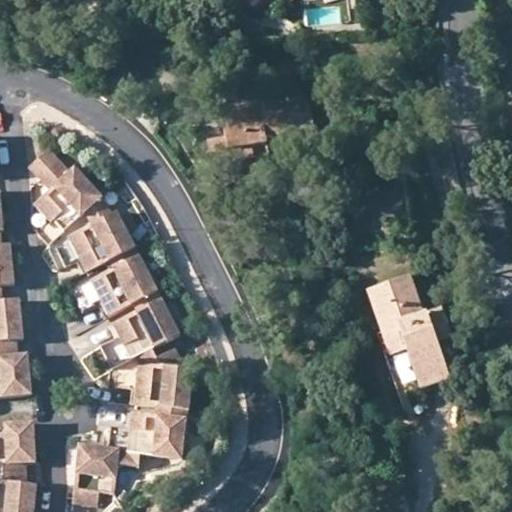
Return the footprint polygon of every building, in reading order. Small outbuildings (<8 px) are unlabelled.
[(230,151),(252,146),(300,138),(298,131),(315,129),(309,96),(292,100),(292,103),(281,105),(280,101),(262,106),(261,100),(244,103),(244,109),(222,112),(227,139),(209,142),(215,175),(234,172),(232,163),(230,151)] [(255,159),(252,146),(230,151),(232,163),(255,159)] [(53,149),(29,171),(40,182),(63,161),(53,149)] [(73,172),(63,161),(40,182),(50,193),(73,172)] [(50,193),(35,207),(52,226),(55,224),(65,235),(85,215),(102,200),(106,197),(79,167),(73,172),(50,193)] [(111,218),(102,200),(85,215),(92,228),(111,218)] [(92,228),(68,240),(81,264),(87,276),(110,264),(136,251),(117,215),(111,218),(92,228)] [(81,264),(68,240),(65,235),(54,241),(67,266),(81,264)] [(0,289),(4,289),(18,288),(14,247),(8,248),(4,248),(0,248),(0,289)] [(140,258),(136,251),(110,264),(113,271),(140,258)] [(113,271),(91,283),(103,307),(110,320),(132,308),(158,294),(140,258),(113,271)] [(103,307),(91,283),(87,276),(68,285),(85,317),(103,307)] [(426,318),(413,282),(373,296),(387,339),(382,341),(402,400),(454,383),(441,344),(431,317),(426,318)] [(162,302),(158,294),(132,308),(136,315),(162,302)] [(0,345),(3,345),(20,343),(27,342),(23,302),(6,304),(0,304),(0,345)] [(136,315),(113,327),(132,363),(137,360),(154,352),(181,338),(162,302),(136,315)] [(444,312),(431,317),(441,344),(454,339),(444,312)] [(21,358),(20,343),(3,345),(5,360),(21,358)] [(5,360),(3,345),(0,345),(0,400),(36,397),(32,357),(21,358),(5,360)] [(158,360),(154,352),(137,360),(140,366),(187,371),(176,351),(158,360)] [(187,371),(140,366),(136,406),(158,408),(167,409),(189,412),(191,412),(194,372),(187,371)] [(166,418),(167,409),(158,408),(157,417),(166,418)] [(166,418),(188,420),(189,412),(167,409),(166,418)] [(157,417),(133,415),(132,430),(130,453),(130,455),(143,457),(184,461),(188,420),(166,418),(157,417)] [(36,426),(0,427),(0,483),(12,485),(11,468),(28,467),(39,466),(36,426)] [(132,430),(112,428),(109,450),(121,452),(130,453),(132,430)] [(97,449),(81,448),(75,501),(100,504),(101,494),(117,495),(120,467),(121,452),(109,450),(97,449)] [(121,452),(120,467),(141,469),(143,457),(130,455),(130,453),(121,452)] [(29,486),(28,467),(11,468),(12,485),(29,486)] [(12,485),(0,483),(0,511),(36,511),(39,487),(29,486),(12,485)]
